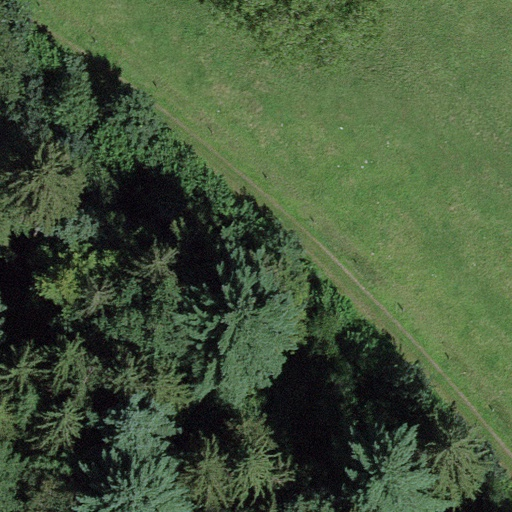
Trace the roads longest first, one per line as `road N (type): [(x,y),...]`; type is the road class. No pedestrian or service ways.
road 1 (track): [(0,24),(296,241),(511,469)]
road 2 (track): [(0,435),(160,511)]
